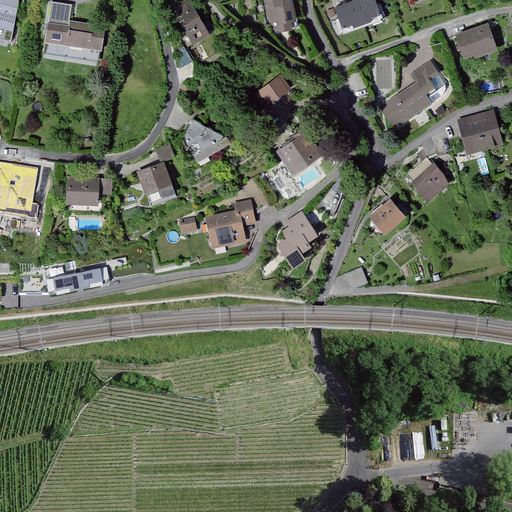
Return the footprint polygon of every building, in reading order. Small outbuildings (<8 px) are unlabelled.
[(20,0),(0,0),(0,1),(0,40),(10,43),(20,0)] [(72,3),(53,0),(51,0),(48,18),(68,22),(72,3)] [(293,0),(268,3),(270,22),(275,21),(276,31),(291,29),(291,22),(295,22),(293,0)] [(373,0),(333,0),(344,31),(354,27),(355,30),(370,25),(369,21),(380,18),(373,0)] [(190,4),(176,11),(195,47),(216,36),(210,24),(203,27),(190,4)] [(69,24),(48,20),(45,40),(101,49),(104,29),(94,27),(95,23),(70,19),(69,24)] [(486,24),(457,33),(464,55),(493,46),(486,24)] [(439,76),(431,64),(413,76),(419,85),(382,109),(395,129),(431,105),(427,99),(437,93),(430,82),(439,76)] [(282,73),(250,97),(260,110),(291,85),(282,73)] [(491,111),(458,120),(467,153),(500,144),(491,111)] [(224,140),(193,122),(187,138),(195,157),(224,140)] [(306,130),(277,150),(293,173),(322,153),(306,130)] [(172,147),(159,152),(163,165),(137,175),(146,199),(175,188),(166,165),(177,160),(172,147)] [(446,179),(431,164),(413,182),(428,197),(446,179)] [(0,194),(35,196),(36,170),(0,168),(0,174),(0,194)] [(113,182),(68,180),(67,207),(100,208),(100,193),(113,194),(113,182)] [(237,213),(208,220),(215,252),(249,244),(246,229),(257,226),(252,203),(235,206),(237,213)] [(392,203),(371,221),(385,238),(406,220),(392,203)] [(303,215),(288,224),(293,232),(285,237),(288,242),(279,247),(294,271),(308,263),(303,255),(309,251),(306,247),(318,239),(303,215)] [(195,219),(181,223),(184,236),(199,233),(195,219)] [(45,277),(49,295),(111,282),(107,264),(45,277)] [(346,273),(352,286),(367,281),(361,266),(346,273)]
